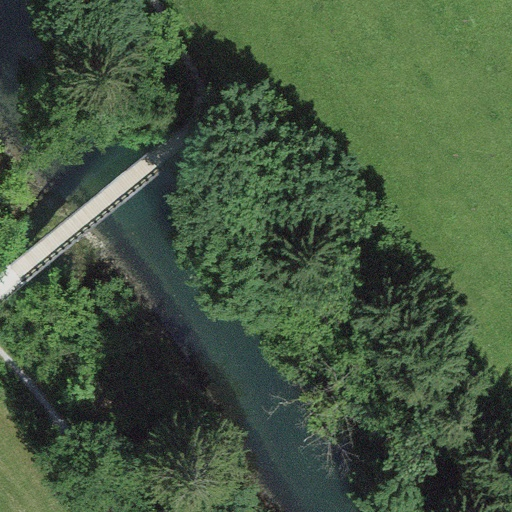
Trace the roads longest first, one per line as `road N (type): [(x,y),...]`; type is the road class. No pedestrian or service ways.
road 1 (track): [(157,0),(205,87),(204,116),(0,283)]
road 2 (track): [(0,348),(113,511)]
